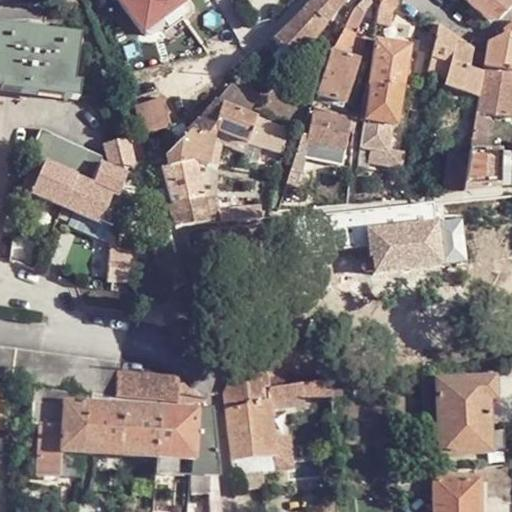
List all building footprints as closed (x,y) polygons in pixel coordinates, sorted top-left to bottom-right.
[(118,0),(119,0),(141,32),(143,34),(146,35),(149,37),(151,37),(154,36),(156,37),(160,34),(162,33),(162,31),(163,29),(163,25),(163,24),(163,21),(190,0),(118,0)] [(295,61),(348,0),(315,0),(276,42),(295,61)] [(398,0),(384,0),(383,1),(378,7),(376,26),(390,28),(398,0)] [(511,0),(464,0),(464,1),(469,5),(474,11),(479,15),(483,18),(485,20),(486,21),(488,21),(491,22),(498,23),(500,21),(504,18),(511,10),(511,0)] [(489,45),(487,55),(484,68),(511,72),(511,26),(505,33),(506,37),(489,45)] [(473,50),(440,27),(436,42),(434,52),(429,73),(447,83),(445,93),(478,99),(483,74),(468,71),(473,50)] [(365,40),(343,30),(331,54),(357,64),(365,40)] [(0,32),(0,92),(68,101),(75,42),(0,32)] [(410,49),(374,42),(374,43),(368,83),(403,90),(410,49)] [(331,54),(316,96),(345,105),(357,64),(331,54)] [(483,74),(478,99),(476,112),(493,115),(511,118),(511,72),(484,68),(483,74)] [(239,78),(218,102),(246,114),(261,99),(239,78)] [(363,123),(382,126),(397,129),(403,90),(368,83),(363,123)] [(133,104),(142,131),(171,122),(161,94),(133,104)] [(189,131),(213,140),(216,131),(248,143),(249,143),(256,119),(246,114),(218,102),(189,131)] [(351,123),(311,112),(286,186),(298,189),(305,159),(314,161),(343,167),(347,145),(351,123)] [(476,112),(469,153),(485,153),(493,115),(476,112)] [(249,143),(282,152),(286,132),(256,119),(249,143)] [(359,150),(371,152),(379,153),(382,126),(363,123),(359,150)] [(101,164),(104,157),(42,129),(30,156),(35,159),(75,177),(92,184),(101,164)] [(168,208),(165,209),(173,226),(206,223),(194,163),(207,165),(213,140),(189,131),(158,164),(168,208)] [(129,139),(128,137),(105,146),(111,169),(120,173),(133,168),(129,139)] [(359,150),(358,168),(368,170),(371,152),(359,150)] [(469,153),(468,158),(462,195),(501,190),(500,153),(485,153),(469,153)] [(462,195),(468,158),(449,154),(442,196),(462,195)] [(35,159),(7,221),(21,227),(27,212),(34,196),(61,208),(75,177),(35,159)] [(305,159),(298,189),(306,192),(314,161),(305,159)] [(111,169),(101,164),(92,184),(114,194),(123,175),(120,173),(111,169)] [(75,177),(61,208),(99,225),(100,223),(110,203),(114,194),(92,184),(75,177)] [(216,203),(218,222),(263,218),(262,209),(230,212),(227,202),(216,203)] [(128,211),(110,203),(100,223),(120,231),(128,211)] [(360,213),(288,221),(289,236),(362,229),(360,213)] [(463,222),(436,224),(441,273),(469,269),(463,222)] [(255,224),(219,227),(219,236),(255,233),(255,224)] [(441,273),(436,224),(367,232),(371,278),(441,273)] [(177,257),(164,227),(148,231),(154,261),(177,257)] [(134,251),(110,249),(107,282),(132,285),(134,251)] [(162,291),(186,284),(184,278),(177,257),(154,261),(162,291)] [(179,405),(180,387),(180,380),(119,374),(119,363),(23,353),(0,349),(0,379),(12,381),(36,384),(44,386),(53,388),(65,390),(88,393),(157,403),(179,405)] [(225,392),(227,410),(271,405),(270,384),(269,371),(232,375),(229,382),(225,392)] [(494,380),(436,386),(442,456),(493,451),(489,402),(496,401),(494,380)] [(270,384),(271,405),(272,408),(287,407),(285,391),(285,383),(270,384)] [(87,407),(88,393),(65,390),(53,388),(44,386),(36,384),(34,402),(63,406),(87,407)] [(205,401),(187,387),(180,387),(179,405),(207,402),(205,401)] [(227,410),(233,462),(276,459),(272,408),(271,405),(227,410)] [(85,456),(87,407),(63,406),(61,425),(60,455),(85,456)] [(119,408),(87,407),(85,456),(117,458),(119,408)] [(117,458),(155,460),(156,410),(119,408),(117,458)] [(189,477),(207,478),(218,478),(212,412),(156,410),(155,460),(154,476),(189,477)] [(59,478),(60,455),(61,425),(38,423),(37,477),(59,478)] [(432,483),(432,472),(398,475),(397,493),(432,490),(432,483)] [(221,511),(218,478),(207,478),(210,511),(221,511)] [(477,511),(478,483),(432,483),(432,490),(432,511),(477,511)] [(249,511),(249,502),(237,502),(237,511),(249,511)]
